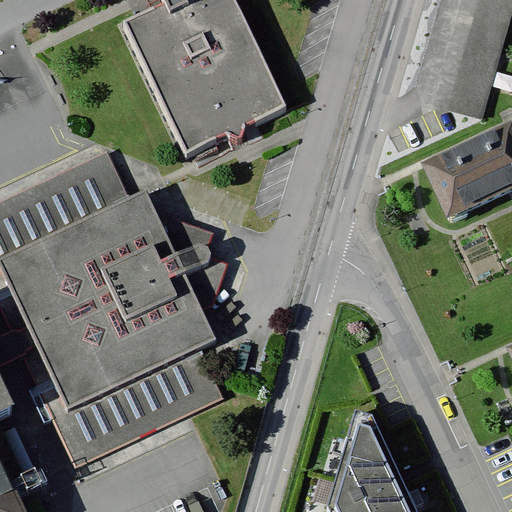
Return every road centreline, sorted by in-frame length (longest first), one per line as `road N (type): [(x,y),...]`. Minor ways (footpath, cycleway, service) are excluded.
road 1 (residential): [(483,511),(381,300),(358,269),(323,255)]
road 2 (tertiary): [(250,511),(323,255)]
road 3 (tertiary): [(323,255),(397,0)]
